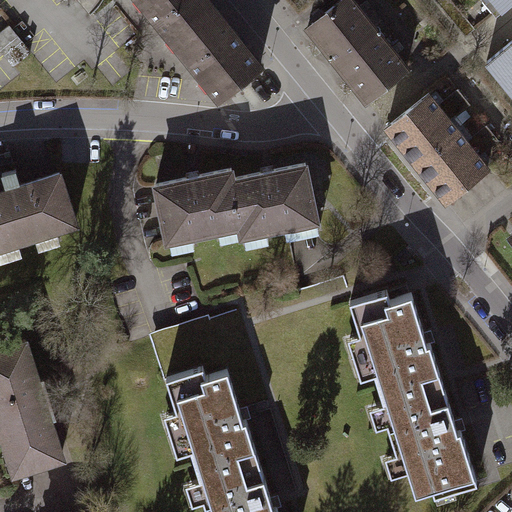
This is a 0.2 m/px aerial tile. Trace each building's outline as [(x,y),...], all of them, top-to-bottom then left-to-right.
[(209,0),(136,0),(168,39),(198,76),(216,99),(261,63),(209,0)] [(331,0),(323,7),(299,28),(332,66),(361,100),(407,61),(354,0),(331,0)] [(487,0),(496,10),(508,0),(487,0)] [(511,30),(478,59),(511,98),(511,30)] [(428,80),(378,121),(440,195),(494,152),(428,80)] [(267,166),(233,172),(242,225),(244,233),(321,220),(310,158),(267,166)] [(164,239),(242,225),(233,172),(231,164),(191,171),(153,178),(164,239)] [(0,245),(74,222),(56,166),(0,183),(0,245)] [(360,353),(371,387),(437,366),(429,340),(425,342),(409,291),(389,297),(386,289),(349,300),(359,331),(350,334),(356,354),(360,353)] [(21,334),(0,340),(0,452),(7,475),(62,457),(21,334)] [(181,426),(192,461),(256,440),(250,419),(242,422),(226,370),(204,377),(200,366),(164,377),(173,409),(166,411),(171,429),(181,426)] [(437,366),(371,387),(381,422),(384,421),(399,468),(397,469),(402,486),(412,483),(415,490),(430,486),(432,494),(476,480),(460,429),(457,430),(437,366)] [(278,508),(256,440),(192,461),(204,500),(209,498),(213,511),(282,511),(281,507),(278,508)]
